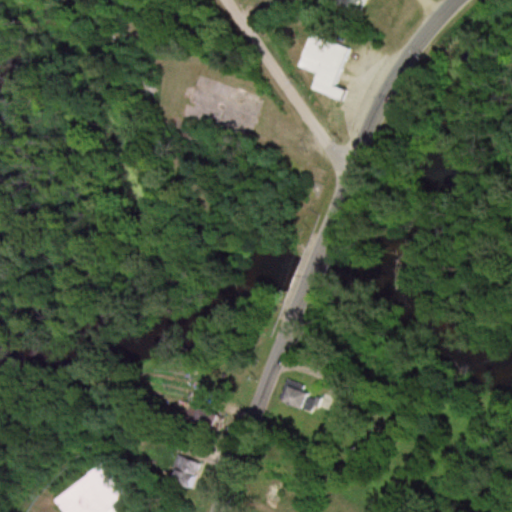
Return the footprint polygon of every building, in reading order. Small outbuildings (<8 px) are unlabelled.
[(351,48),(311,34),(299,67),(318,74),(312,91),(344,102),(348,90),(338,86),(351,48)] [(282,397),(312,414),(321,397),(291,381),(282,397)] [(198,422),(214,430),(222,414),(206,406),(198,422)] [(195,492),(204,463),(181,456),(172,484),(195,492)] [(124,511),(123,509),(123,507),(136,498),(112,464),(63,499),(71,511),(124,511)]
